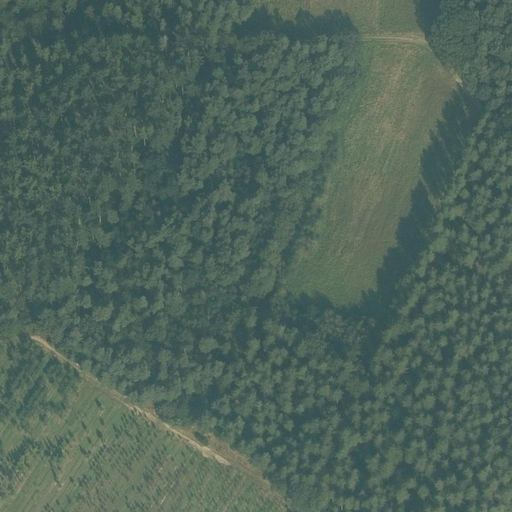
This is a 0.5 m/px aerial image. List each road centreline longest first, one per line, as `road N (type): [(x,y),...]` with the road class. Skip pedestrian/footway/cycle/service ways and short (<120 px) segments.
road 1 (track): [(436,44),(0,54)]
road 2 (track): [(27,340),(292,511)]
road 3 (track): [(511,149),(436,44),(456,0)]
